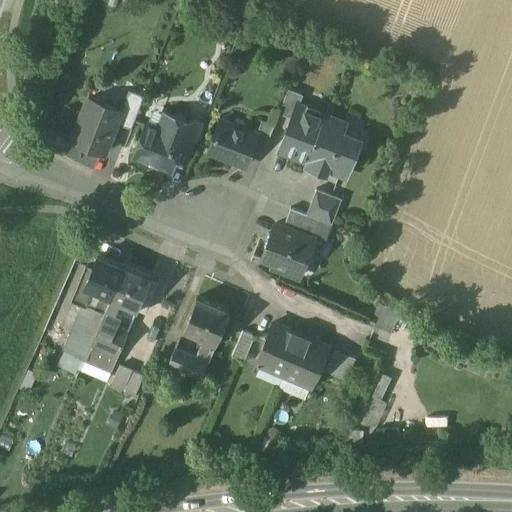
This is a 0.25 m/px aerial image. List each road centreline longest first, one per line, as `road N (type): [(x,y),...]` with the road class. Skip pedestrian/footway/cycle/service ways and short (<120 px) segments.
road 1 (residential): [(37,178),(210,248),(273,287),(372,328)]
road 2 (secondary): [(511,499),(347,488),(147,511)]
road 3 (secondary): [(359,511),(511,502)]
